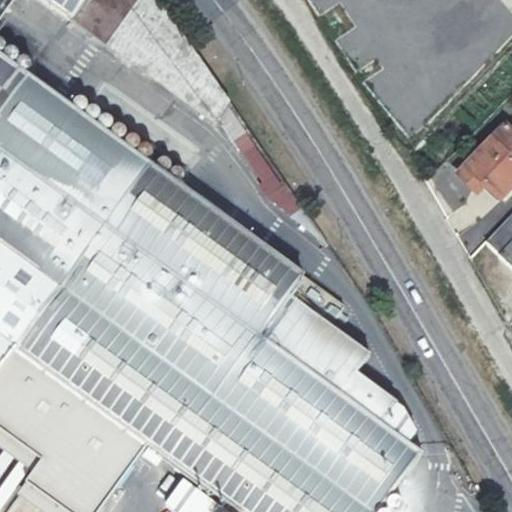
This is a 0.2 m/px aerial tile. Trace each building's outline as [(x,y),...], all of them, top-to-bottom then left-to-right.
[(42,0),(215,126),(219,120),(230,103),(157,0),(42,0)] [(0,61),(0,433),(17,444),(3,467),(62,511),(67,511),(127,431),(148,449),(234,511),(378,511),(418,458),(377,428),(395,404),(356,374),(368,356),(331,329),(343,313),(0,61)] [(230,103),(219,120),(272,194),(270,197),(331,247),(316,224),(230,103)] [(511,156),(496,141),(491,146),(450,190),(468,207),(476,199),(490,213),(511,190),(511,156)] [(511,221),(493,241),(511,259),(511,221)] [(234,511),(148,449),(140,460),(210,511),(234,511)]
